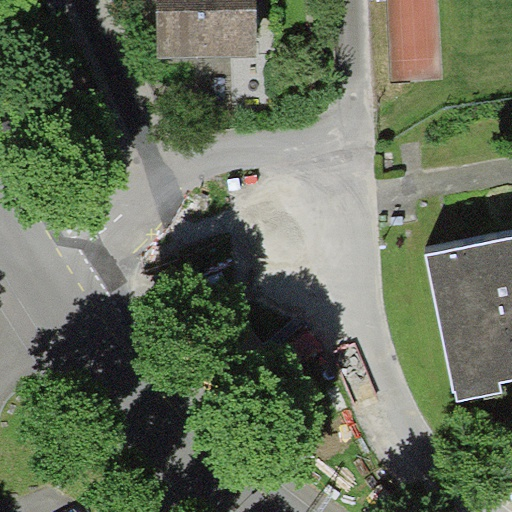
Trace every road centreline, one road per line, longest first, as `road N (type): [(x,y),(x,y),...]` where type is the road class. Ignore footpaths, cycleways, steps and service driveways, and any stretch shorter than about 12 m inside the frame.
road 1 (residential): [(473,511),(428,471),(368,358),(355,127)]
road 2 (tertiary): [(45,265),(137,403),(252,511)]
road 3 (residential): [(154,160),(355,127)]
road 4 (residential): [(85,0),(154,160)]
road 5 (residential): [(154,160),(146,188),(96,234),(45,265)]
road 6 (residential): [(355,127),(349,0)]
